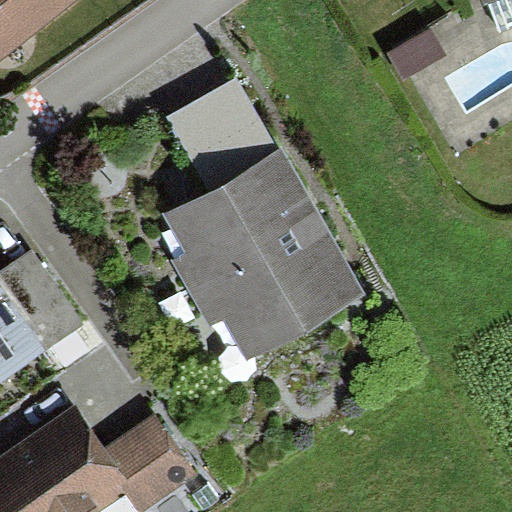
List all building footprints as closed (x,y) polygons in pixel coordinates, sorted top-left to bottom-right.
[(0,0),(0,48),(58,0),(0,0)] [(434,20),(386,47),(402,75),(450,48),(434,20)] [(279,142),(236,67),(170,104),(212,179),(154,213),(232,351),(361,279),(282,140),(279,142)] [(0,361),(38,335),(45,345),(80,321),(30,248),(1,267),(0,265),(0,361)] [(79,395),(0,450),(0,511),(94,511),(128,488),(139,504),(195,465),(154,408),(110,439),(79,395)]
